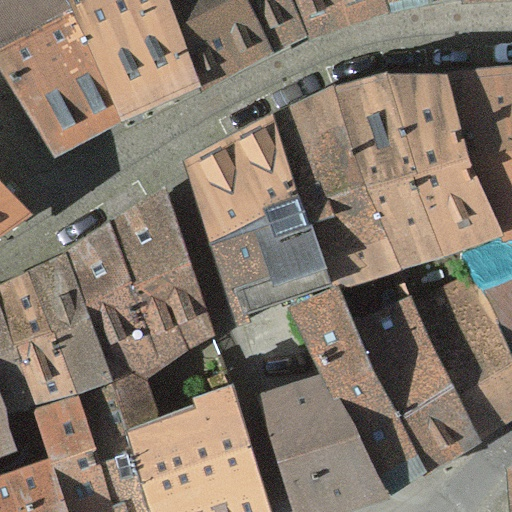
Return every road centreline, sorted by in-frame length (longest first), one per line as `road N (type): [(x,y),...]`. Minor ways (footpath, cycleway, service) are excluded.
road 1 (residential): [(511,35),(360,38),(179,144),(83,213)]
road 2 (residential): [(0,116),(83,213)]
